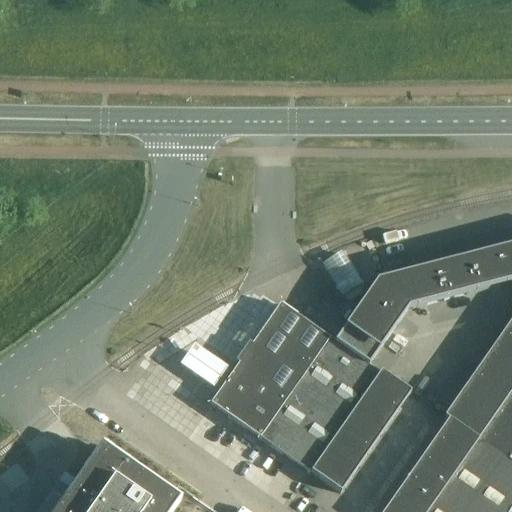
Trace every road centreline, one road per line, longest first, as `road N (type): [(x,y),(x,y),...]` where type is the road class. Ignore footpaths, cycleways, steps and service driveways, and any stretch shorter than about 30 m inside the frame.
road 1 (secondary): [(177,122),(511,121)]
road 2 (unclassified): [(42,354),(260,511)]
road 3 (tertiary): [(42,354),(91,321),(156,246),(177,152)]
road 4 (secondary): [(177,122),(0,119)]
